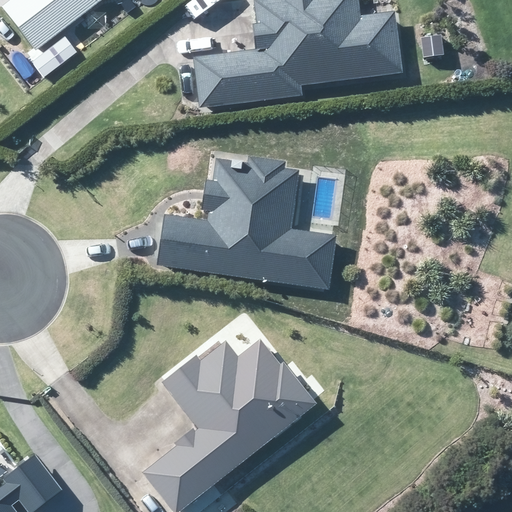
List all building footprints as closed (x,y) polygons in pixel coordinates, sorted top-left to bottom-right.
[(18,0),(0,15),(0,42),(23,71),(110,0),(18,0)] [(189,63),(197,109),(410,72),(399,12),(367,17),(364,0),(231,0),(241,53),(189,63)] [(157,227),(152,273),(331,293),(339,227),(306,224),(311,181),(234,172),(227,235),(157,227)] [(216,442),(147,490),(162,511),(204,511),(336,421),(275,334),(184,397),(216,442)] [(0,511),(49,511),(80,487),(54,455),(17,485),(0,464),(0,511)]
